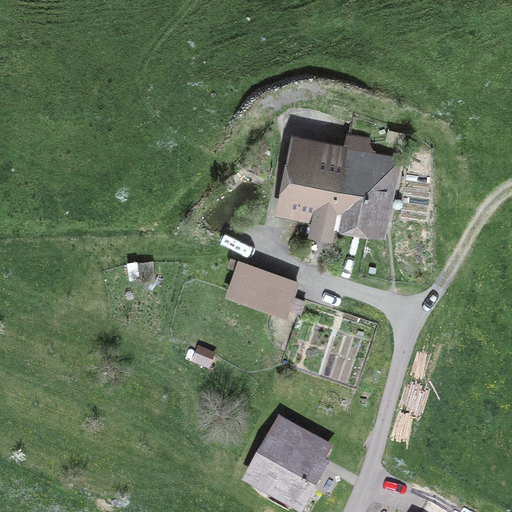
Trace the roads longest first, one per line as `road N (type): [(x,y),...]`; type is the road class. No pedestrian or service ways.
road 1 (track): [(414,305),(348,511)]
road 2 (track): [(272,226),(260,240),(262,253),(414,305)]
road 3 (track): [(511,189),(414,305)]
